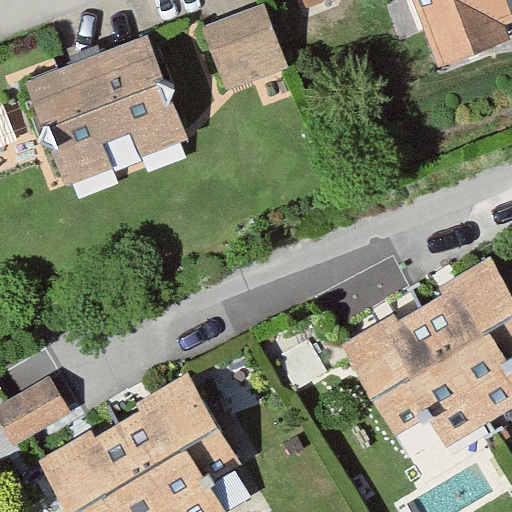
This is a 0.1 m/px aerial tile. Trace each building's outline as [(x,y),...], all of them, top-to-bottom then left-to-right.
[(235,87),(300,59),(274,0),(259,0),(207,22),(235,87)] [(511,0),(396,0),(423,77),(496,51),(484,17),(511,6),(511,0)] [(139,31),(12,78),(52,186),(179,139),(139,31)] [(511,305),(490,268),(421,308),(484,417),(511,400),(511,388),(499,366),(511,357),(511,305)] [(451,436),(484,417),(421,308),(351,348),(397,429),(435,407),(451,436)] [(65,413),(46,381),(0,409),(0,418),(15,443),(65,413)] [(188,384),(119,424),(169,511),(226,511),(253,497),(188,384)] [(169,511),(119,424),(49,464),(76,511),(169,511)]
